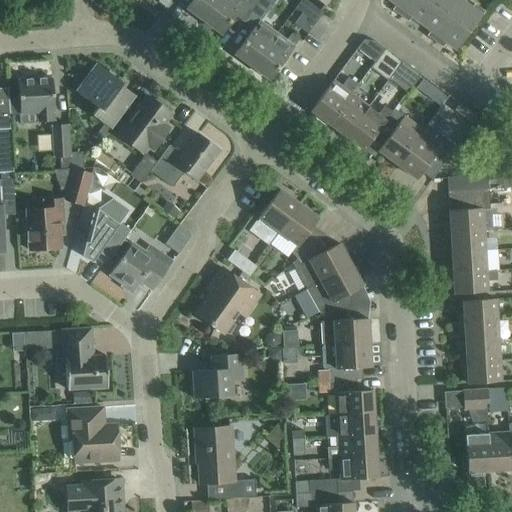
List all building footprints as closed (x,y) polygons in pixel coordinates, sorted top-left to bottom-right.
[(203,21),(219,0),(192,0),(186,9),(203,21)] [(244,0),(219,0),(203,21),(221,34),(238,11),(247,18),(260,0),(244,0)] [(266,0),(260,0),(247,18),(256,25),(234,54),(252,67),(276,34),(260,22),(273,5),(266,0)] [(301,0),(295,8),(299,11),(315,23),(323,13),(305,0),(301,0)] [(400,16),(411,0),(388,0),(396,6),(393,11),(400,16)] [(411,0),(400,16),(406,21),(411,17),(421,24),(438,0),(411,0)] [(438,0),(421,24),(431,31),(428,37),(435,42),(464,2),(461,0),(438,0)] [(464,2),(435,42),(441,47),(445,42),(456,50),(485,12),(474,4),(472,8),(464,2)] [(318,40),(324,31),(315,24),(309,33),(318,40)] [(276,34),(252,67),(269,80),(299,39),(291,34),(286,41),(276,34)] [(374,62),(385,49),(376,42),(363,40),(357,49),(374,62)] [(385,49),(374,62),(370,68),(388,81),(389,79),(402,61),(385,49)] [(402,61),(389,79),(405,91),(418,73),(402,61)] [(102,142),(111,129),(131,102),(117,92),(123,83),(95,63),(75,91),(97,108),(92,115),(104,124),(95,137),(102,142)] [(52,78),(18,80),(19,98),(10,98),(8,98),(8,99),(9,99),(10,115),(37,113),(37,122),(54,121),(53,112),(54,112),(52,78)] [(328,124),(351,94),(358,85),(349,78),(342,88),(333,81),(311,111),(328,124)] [(423,79),(417,88),(425,95),(432,86),(423,79)] [(0,129),(10,129),(7,89),(0,89),(0,129)] [(368,107),(351,94),(328,124),(346,137),(368,107)] [(153,150),(156,144),(168,128),(163,124),(171,114),(147,96),(118,136),(142,153),(147,145),(153,150)] [(460,104),(454,111),(472,124),(478,117),(460,104)] [(368,107),(346,137),(364,151),(385,120),(368,107)] [(394,109),(385,120),(364,151),(374,158),(379,151),(397,165),(422,130),(394,109)] [(70,157),(70,153),(68,125),(52,126),(54,158),(70,157)] [(422,130),(397,165),(417,180),(426,168),(435,175),(456,147),(439,134),(434,139),(422,130)] [(219,150),(198,134),(182,155),(169,145),(156,162),(150,171),(172,188),(184,172),(196,181),(219,150)] [(82,152),(70,153),(70,157),(71,169),(73,169),(83,169),(82,152)] [(145,154),(130,175),(141,183),(150,171),(156,162),(145,154)] [(60,170),(56,170),(56,177),(60,185),(68,188),(73,169),(71,169),(60,170)] [(91,174),(73,169),(68,188),(65,200),(82,205),(91,174)] [(488,177),(447,179),(448,191),(468,190),(488,189),(488,177)] [(509,177),(497,178),(497,191),(509,190),(509,177)] [(0,252),(4,252),(2,215),(15,214),(12,179),(0,179),(0,252)] [(278,232),(299,204),(279,189),(258,217),(278,232)] [(444,233),(484,230),(482,210),(489,209),(488,189),(468,190),(448,191),(449,220),(443,220),(444,233)] [(98,208),(94,208),(81,255),(92,262),(99,253),(109,260),(130,230),(120,223),(129,210),(112,198),(98,208)] [(64,234),(62,214),(61,200),(43,201),(44,209),(26,210),(28,250),(60,248),(59,234),(64,234)] [(166,203),(161,210),(173,218),(178,211),(166,203)] [(299,204),(278,232),(296,246),(291,253),(296,259),(319,239),(309,231),(318,218),(299,204)] [(484,230),(444,233),(445,241),(451,241),(451,253),(485,251),(484,230)] [(319,239),(296,259),(293,262),(307,288),(350,265),(339,243),(326,250),(319,239)] [(140,282),(152,290),(168,268),(167,267),(171,261),(158,252),(153,259),(132,243),(109,275),(133,291),(140,282)] [(227,260),(243,272),(249,277),(256,267),(250,262),(234,250),(227,260)] [(485,251),(451,253),(452,265),(446,265),(447,274),(486,272),(485,251)] [(353,268),(350,265),(307,288),(323,315),(352,307),(356,306),(349,293),(362,286),(358,279),(362,277),(356,267),(353,268)] [(222,334),(234,317),(237,313),(244,317),(260,295),(226,271),(225,272),(234,278),(224,293),(214,287),(195,314),(222,334)] [(487,292),(486,272),(447,274),(447,282),(453,282),(454,294),(474,293),(487,292)] [(458,322),(497,320),(496,299),(462,301),(463,314),(457,314),(458,322)] [(352,307),(323,315),(325,323),(321,323),(322,346),(369,343),(368,319),(353,320),(352,307)] [(498,341),(497,320),(458,322),(458,331),(464,330),(465,343),(498,341)] [(67,390),(107,387),(105,356),(93,356),(91,328),(61,330),(63,363),(66,363),(67,390)] [(268,336),(266,340),(268,345),(272,347),(277,345),(279,340),(277,336),(272,334),(268,336)] [(498,341),(465,343),(466,354),(460,355),(460,363),(500,361),(498,341)] [(369,343),(322,346),(324,366),(328,366),(328,369),(328,371),(318,372),(318,382),(356,380),(356,368),(371,367),(369,343)] [(267,358),(272,362),(280,361),(279,350),(267,350),(267,358)] [(194,399),(214,397),(232,396),(231,382),(242,381),(240,354),(231,355),(211,356),(211,357),(216,357),(217,370),(192,371),(194,399)] [(500,361),(460,363),(461,372),(467,371),(467,384),(501,382),(500,361)] [(357,391),(356,380),(318,382),(319,392),(329,392),(329,394),(335,394),(336,415),(373,413),(372,390),(357,391)] [(487,390),(482,390),(462,391),(463,410),(483,409),(486,408),(485,402),(488,402),(487,390)] [(75,463),(98,462),(118,461),(116,424),(104,425),(103,407),(83,409),(67,410),(69,440),(73,439),(75,463)] [(42,409),(31,409),(32,420),(43,420),(42,409)] [(373,413),(336,415),(325,416),(327,437),(338,437),(375,434),(373,413)] [(280,421),(265,439),(283,455),(280,421)] [(229,427),(216,427),(196,429),(199,484),(227,482),(228,498),(256,497),(254,479),(233,481),(229,427)] [(292,439),(304,438),(303,431),(291,431),(292,439)] [(509,433),(487,434),(489,471),(511,470),(509,433)] [(338,437),(338,447),(328,448),(328,459),(376,456),(375,434),(338,437)] [(489,471),(487,434),(465,435),(466,460),(462,460),(463,470),(467,470),(467,472),(469,472),(470,476),(480,476),(480,472),(489,471)] [(304,438),(292,439),(293,456),(305,455),(304,438)] [(376,456),(328,459),(329,470),(340,469),(340,480),(377,478),(376,456)] [(309,494),(337,492),(336,479),(316,480),(308,481),(309,494)] [(120,511),(119,480),(99,481),(85,482),(85,485),(67,486),(68,511),(120,511)] [(337,492),(309,494),(295,495),(296,507),(316,506),(316,511),(353,511),(352,492),(337,493),(337,492)]
